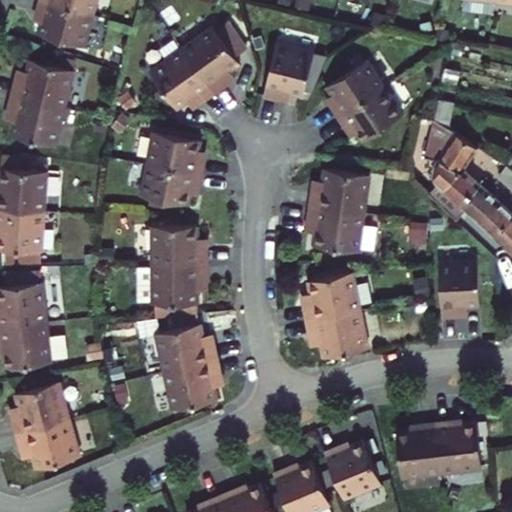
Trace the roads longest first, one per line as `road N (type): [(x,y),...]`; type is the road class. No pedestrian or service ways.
road 1 (residential): [(0,507),(42,505),(278,406)]
road 2 (residential): [(278,406),(258,326),(253,256),(267,148)]
road 3 (residential): [(278,406),(416,366),(511,363)]
